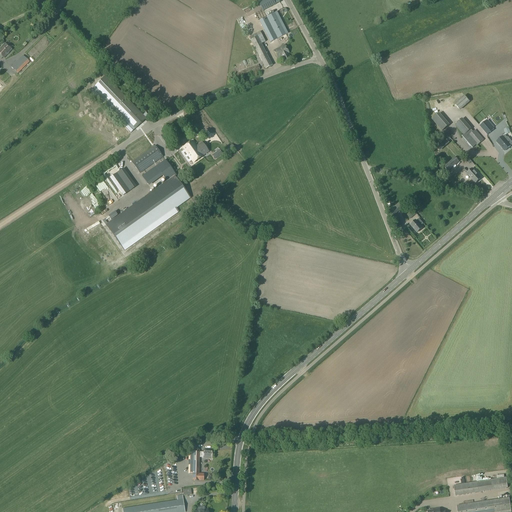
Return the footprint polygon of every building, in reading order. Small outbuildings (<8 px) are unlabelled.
[(275,5),(272,0),(266,0),(259,4),(263,12),(275,5)] [(273,14),(259,21),(270,43),(284,36),(281,30),(283,29),(283,28),(284,28),(280,21),(277,22),(273,14)] [(260,32),(249,38),(257,53),(263,66),(265,70),(272,66),(261,44),(265,42),(260,32)] [(0,59),(1,60),(2,58),(3,59),(11,50),(5,44),(0,49),(0,59)] [(284,46),(274,51),(278,59),(281,57),(284,62),(290,59),(288,54),(289,54),(284,46)] [(22,56),(11,67),(18,74),(29,63),(22,56)] [(258,65),(236,74),(238,79),(260,70),(258,65)] [(105,77),(94,87),(135,129),(146,119),(105,77)] [(455,105),(460,110),(469,102),(464,96),(455,105)] [(439,114),(432,120),(442,131),(449,125),(439,114)] [(462,119),(455,125),(464,135),(463,136),(472,147),(473,148),(476,145),(477,145),(477,146),(483,140),(475,130),(473,132),(471,129),(462,119)] [(487,120),(480,126),(487,135),(493,129),(492,128),(493,127),(487,120)] [(164,134),(160,137),(167,147),(171,144),(164,134)] [(503,137),(496,142),(504,151),(510,146),(508,143),(510,141),(508,138),(507,138),(504,136),(503,137)] [(445,138),(436,146),(441,151),(450,143),(445,138)] [(192,142),(183,148),(185,151),(192,160),(193,163),(202,157),(203,156),(208,152),(202,143),(196,147),(192,142)] [(153,147),(132,162),(140,173),(163,157),(155,146),(154,147),(153,145),(152,146),(153,147)] [(232,145),(226,150),(229,154),(236,149),(232,145)] [(192,160),(185,151),(181,153),(188,163),(192,160)] [(215,160),(222,154),(219,151),(212,156),(215,160)] [(165,160),(142,177),(147,184),(161,174),(163,176),(167,182),(175,176),(176,175),(165,160)] [(451,160),(444,167),(448,172),(455,165),(451,160)] [(123,182),(129,177),(122,167),(116,172),(123,182)] [(472,169),(467,174),(469,177),(468,178),(469,180),(471,179),(475,184),(481,178),(472,169)] [(124,187),(115,174),(110,178),(119,190),(124,187)] [(103,220),(102,222),(105,226),(123,252),(179,212),(176,208),(185,201),(190,197),(183,188),(175,176),(167,182),(162,185),(159,188),(107,225),(103,220)] [(403,201),(403,200),(393,208),(397,213),(398,212),(407,205),(403,201)] [(413,210),(407,215),(410,219),(416,215),(413,210)] [(416,220),(410,225),(417,233),(422,228),(421,226),(423,224),(419,220),(417,222),(416,220)] [(199,452),(199,458),(203,458),(211,459),(212,451),(203,450),(203,452),(199,452)] [(193,474),(193,481),(203,481),(204,474),(199,474),(199,458),(199,452),(193,452),(193,474)] [(506,478),(455,486),(456,497),(508,489),(506,478)] [(177,501),(122,509),(122,511),(184,511),(182,495),(176,496),(177,501)] [(511,511),(509,498),(457,506),(458,511),(511,511)]
